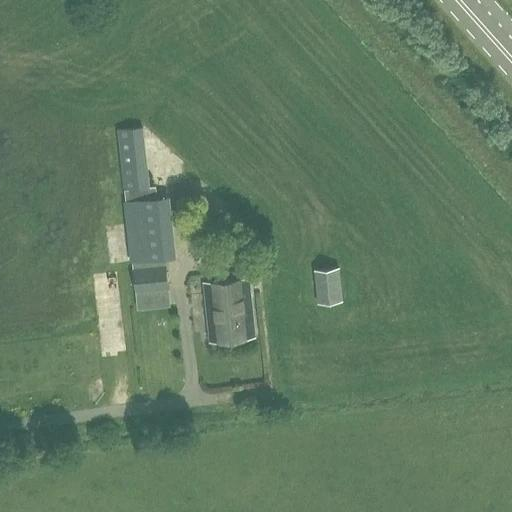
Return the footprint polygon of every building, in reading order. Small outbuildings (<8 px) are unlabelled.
[(117,129),(124,189),(149,186),(142,126),(117,129)] [(125,201),(132,260),(165,257),(159,197),(125,201)] [(166,264),(134,267),(136,292),(169,288),(166,264)] [(315,269),(319,301),(343,299),(339,267),(315,269)] [(210,340),(255,336),(250,277),(205,281),(210,340)] [(160,304),(179,303),(178,290),(159,291),(160,304)]
